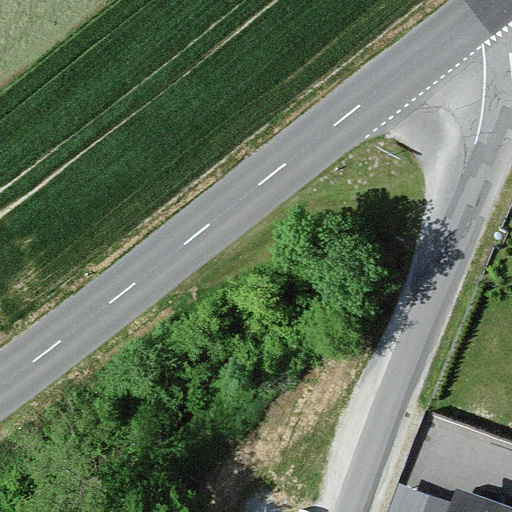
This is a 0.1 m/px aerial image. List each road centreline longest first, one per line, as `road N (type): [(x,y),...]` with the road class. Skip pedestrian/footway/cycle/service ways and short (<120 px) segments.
road 1 (unclassified): [(0,382),(472,11)]
road 2 (unclassified): [(472,11),(488,70),(484,128),(353,511)]
